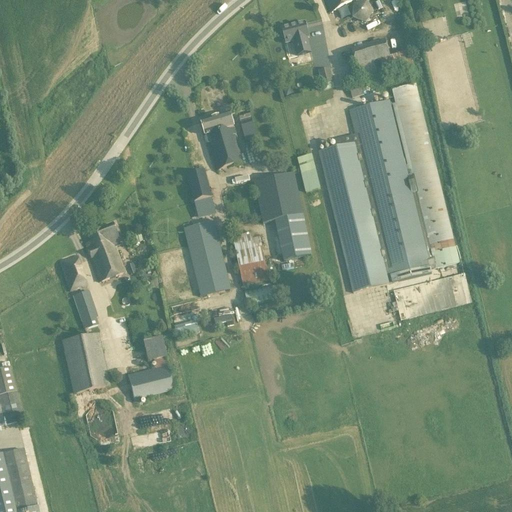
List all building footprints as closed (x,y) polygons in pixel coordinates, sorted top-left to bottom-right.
[(326,0),(332,13),(356,0),(355,0),(326,0)] [(365,23),(372,14),(367,3),(355,6),(354,18),(365,23)] [(301,31),(288,36),(292,51),(299,49),(304,63),(317,59),(312,45),(314,44),(310,29),(301,31)] [(385,42),(353,51),(361,83),(414,69),(410,53),(390,58),(385,42)] [(330,70),(320,73),(323,86),(333,83),(330,70)] [(353,99),(364,96),(361,84),(349,87),(353,99)] [(416,86),(392,92),(430,247),(436,270),(460,263),(454,241),(416,86)] [(337,149),(319,153),(353,294),(393,285),(432,275),(429,263),(409,183),(390,102),(350,112),(356,136),(335,141),(337,149)] [(246,141),(257,138),(250,113),(239,116),(246,141)] [(215,117),(229,169),(243,164),(235,135),(236,135),(234,129),(230,116),(219,118),(217,117),(215,117)] [(217,173),(229,169),(215,117),(214,118),(214,120),(202,123),(206,137),(208,145),(209,145),(217,173)] [(307,193),(320,190),(312,157),(298,160),(307,193)] [(205,173),(188,177),(195,204),(198,217),(215,212),(212,200),(205,173)] [(276,222),(303,217),(294,176),(255,184),(263,225),(276,222)] [(303,217),(276,222),(284,263),(312,257),(303,217)] [(214,224),(185,231),(201,298),(230,291),(214,224)] [(113,226),(83,238),(96,272),(99,283),(125,274),(116,248),(120,246),(118,240),(113,226)] [(252,234),(233,238),(244,287),(269,282),(260,239),(253,240),(252,234)] [(132,238),(134,244),(142,243),(140,236),(132,238)] [(69,293),(87,287),(77,257),(59,262),(69,293)] [(132,275),(138,273),(134,263),(129,265),(132,275)] [(471,304),(464,275),(394,293),(401,322),(471,304)] [(248,308),(277,301),(273,285),(244,291),(248,308)] [(89,293),(73,298),(84,331),(97,327),(95,319),(97,318),(89,293)] [(231,317),(214,320),(215,326),(227,323),(232,322),(231,317)] [(196,323),(174,328),(177,340),(199,335),(196,323)] [(73,395),(109,387),(98,335),(62,343),(73,395)] [(147,363),(166,359),(162,339),(143,343),(147,363)] [(133,401),(173,392),(168,367),(128,377),(133,401)] [(0,427),(23,422),(10,369),(0,371),(0,427)] [(136,432),(182,419),(178,406),(132,418),(136,432)] [(183,427),(145,432),(147,446),(185,440),(183,427)] [(34,511),(34,510),(37,509),(23,451),(2,456),(14,511),(34,511)]
